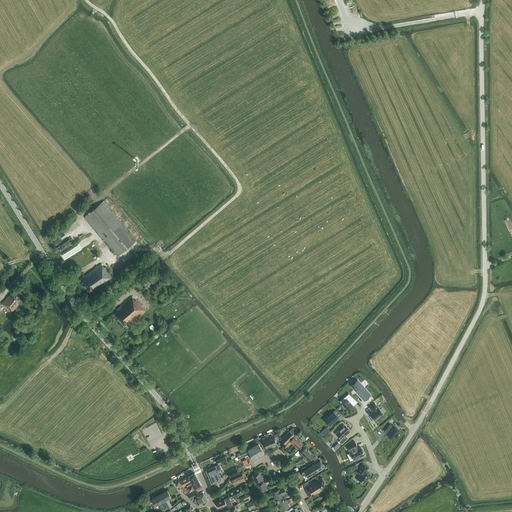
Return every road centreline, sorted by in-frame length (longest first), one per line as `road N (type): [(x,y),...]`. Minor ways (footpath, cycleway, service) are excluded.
road 1 (tertiary): [(385,473),(483,297),(483,0)]
road 2 (track): [(101,259),(146,249),(166,255),(239,188),(111,21),(86,0)]
road 3 (unclassified): [(210,499),(167,409),(73,301),(0,183)]
road 4 (residential): [(309,511),(278,455),(210,499)]
road 5 (track): [(79,216),(189,125)]
